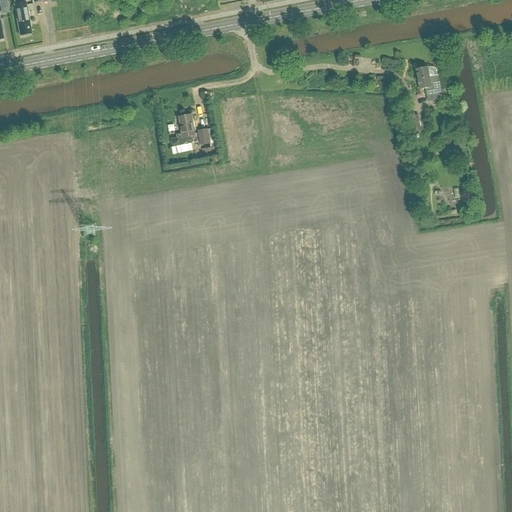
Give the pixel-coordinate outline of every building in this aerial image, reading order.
[(0,0),(0,3),(2,14),(9,13),(6,0),(0,0)] [(19,37),(21,36),(30,35),(27,22),(29,22),(25,3),(14,5),(16,16),(16,17),(19,37)] [(435,69),(433,68),(431,68),(428,68),(416,70),(420,91),(426,89),(428,102),(446,99),(444,90),(441,91),(438,76),(437,72),(436,70),(435,69)] [(409,134),(421,131),(418,115),(406,118),(409,134)] [(173,149),(192,145),(190,137),(195,136),(191,116),(179,119),(183,138),(171,140),(173,149)] [(200,146),(211,144),(208,129),(198,131),(200,146)] [(461,141),(452,144),(454,151),(463,148),(461,141)]
